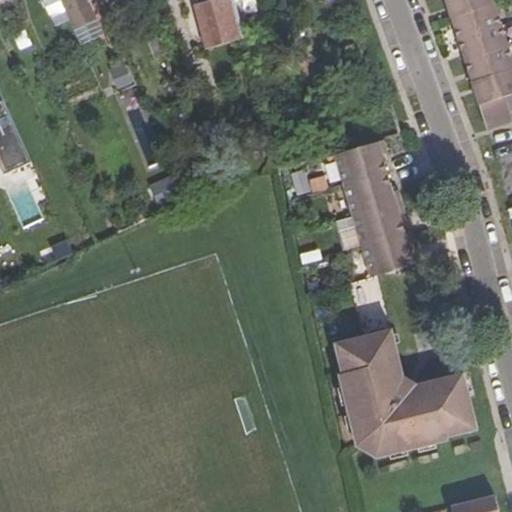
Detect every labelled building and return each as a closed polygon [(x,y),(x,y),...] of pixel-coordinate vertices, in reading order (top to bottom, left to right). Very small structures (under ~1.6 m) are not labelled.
[(58,0),(78,43),(101,32),(86,0),(58,0)] [(196,0),(197,4),(194,5),(205,50),(245,39),(234,0),(196,0)] [(511,95),(511,60),(492,0),(445,0),(481,113),(507,106),(504,98),(511,95)] [(107,46),(101,32),(78,43),(84,56),(107,46)] [(167,53),(161,37),(149,42),(155,58),(167,53)] [(0,93),(0,180),(5,178),(14,197),(42,185),(0,93)] [(511,122),(507,106),(481,113),(487,131),(511,122)] [(399,213),(377,142),(335,154),(355,224),(399,213)] [(293,172),(298,194),(329,187),(326,176),(310,179),(308,169),(293,172)] [(0,203),(14,197),(5,178),(0,180),(0,203)] [(414,265),(399,213),(355,224),(371,278),(414,265)] [(475,423),(463,374),(416,385),(402,377),(391,331),(335,344),(342,375),(340,376),(356,441),(354,442),(356,447),(376,460),(449,441),(448,438),(479,431),(477,423),(475,423)] [(499,511),(495,497),(451,508),(451,511),(499,511)]
